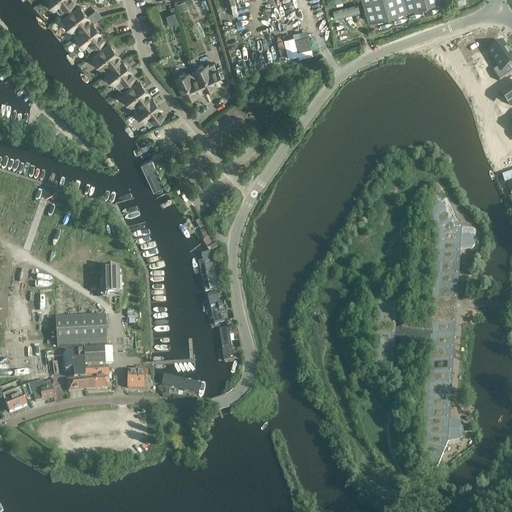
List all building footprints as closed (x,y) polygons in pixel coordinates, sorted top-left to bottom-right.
[(47,0),(47,2),(49,5),(53,6),(54,8),(55,7),(60,12),(74,1),(73,0),(47,0)] [(361,0),(368,22),(441,0),(361,0)] [(336,18),(360,10),(358,3),(334,11),(336,18)] [(76,35),(92,22),(91,22),(87,17),(88,17),(80,6),(63,19),(65,21),(64,24),(67,27),(70,28),(72,30),(73,29),(77,34),(76,35)] [(168,25),(178,24),(177,12),(167,13),(168,25)] [(92,22),(76,35),(77,37),(77,40),(79,43),(82,43),(84,45),(85,45),(89,50),(104,38),(100,33),(101,32),(92,22)] [(298,36),(301,49),(311,47),(309,34),(298,36)] [(106,73),(122,60),(122,59),(121,60),(117,55),(118,54),(110,44),(93,57),(94,59),(94,62),(97,65),(100,65),(101,67),(103,66),(106,71),(105,72),(106,73)] [(511,64),(497,44),(485,53),(503,76),(511,69),(511,64)] [(122,60),(106,73),(107,74),(107,77),(109,81),(112,81),(114,83),(115,82),(119,88),(134,76),(129,71),(130,70),(122,60)] [(195,70),(203,89),(216,84),(215,83),(222,80),(214,63),(207,66),(207,65),(205,66),(202,64),(198,66),(197,69),(195,70)] [(203,89),(195,70),(194,70),(195,71),(189,74),(189,73),(186,74),(183,73),(180,74),(178,77),(176,78),(185,98),(197,92),(197,91),(203,88),(203,89)] [(135,110),(152,97),(151,98),(147,93),(148,92),(139,81),(123,94),(124,96),(124,99),(127,102),(130,103),(131,105),(132,104),(136,109),(135,110)] [(511,89),(501,96),(510,109),(511,107),(511,89)] [(152,97),(135,110),(137,112),(136,115),(139,118),(142,119),(144,121),(145,120),(149,125),(164,114),(159,108),(160,108),(152,97)] [(158,157),(142,164),(157,198),(175,189),(158,157)] [(393,365),(395,336),(400,338),(399,345),(404,339),(430,341),(423,441),(422,444),(421,449),(420,453),(420,457),(422,463),(423,466),(425,468),(423,476),(428,477),(433,466),(436,467),(437,467),(438,465),(440,460),(447,442),(460,440),(461,439),(462,438),(462,437),(463,425),(462,424),(461,423),(459,423),(449,420),(460,249),(473,248),(474,247),(476,232),(475,232),(475,231),(473,231),(472,230),(462,230),(447,200),(446,200),(442,202),(440,198),(439,199),(439,201),(438,202),(434,204),(435,206),(434,207),(433,210),(432,213),(432,215),(438,228),(439,231),(433,323),(424,327),(406,326),(406,323),(401,323),(401,325),(395,327),(397,298),(393,300),(379,300),(375,362),(390,363),(393,365)] [(204,239),(211,236),(207,227),(200,231),(204,239)] [(213,260),(195,263),(203,293),(221,290),(213,260)] [(105,295),(117,294),(116,270),(104,271),(105,295)] [(222,293),(203,297),(211,328),(229,324),(222,293)] [(56,347),(107,345),(106,316),(54,319),(56,347)] [(237,327),(220,329),(224,361),(244,357),(237,327)] [(105,367),(105,364),(113,363),(112,347),(104,347),(104,348),(84,349),(85,365),(85,369),(84,369),(85,377),(86,390),(93,389),(110,389),(109,376),(108,367),(105,367)] [(61,356),(51,358),(53,374),(64,372),(61,356)] [(144,389),(144,369),(135,368),(135,371),(127,370),(126,389),(144,389)] [(200,384),(165,376),(163,387),(198,393),(200,384)] [(68,392),(86,390),(85,377),(66,379),(68,392)] [(53,397),(52,392),(50,382),(43,384),(43,381),(28,385),(31,396),(33,395),(35,402),(53,397)] [(4,396),(2,392),(0,388),(0,399),(1,399),(2,402),(9,413),(27,406),(20,389),(4,396)]
